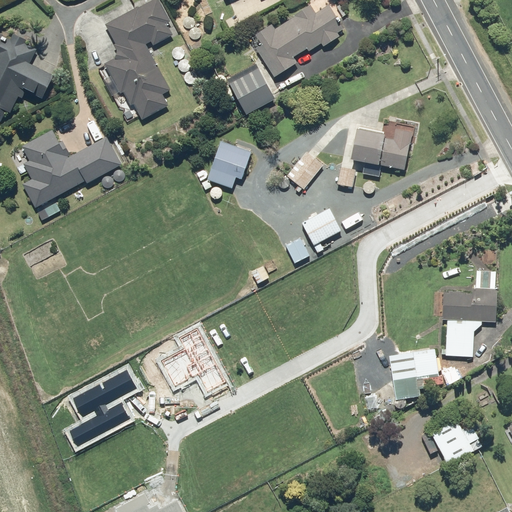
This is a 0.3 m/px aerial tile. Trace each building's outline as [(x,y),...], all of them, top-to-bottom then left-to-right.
[(160,0),(153,0),(106,24),(116,44),(115,44),(118,50),(118,52),(117,57),(116,57),(116,58),(106,64),(112,76),(105,79),(114,96),(121,92),(122,94),(125,92),(132,106),(135,104),(144,120),(153,115),(152,114),(163,108),(163,109),(170,105),(164,94),(171,90),(148,44),(152,42),(154,46),(161,42),(160,41),(169,36),(170,37),(174,35),(168,23),(172,21),(160,0)] [(257,48),(275,77),(298,63),(295,57),(308,49),(310,51),(323,43),(325,47),(341,37),(338,33),(345,29),(330,5),(317,13),(312,5),(296,15),(296,16),(276,29),(273,24),(257,35),(263,44),(257,48)] [(192,13),(180,20),(194,43),(206,35),(192,13)] [(0,120),(2,122),(7,111),(11,113),(20,97),(23,98),(27,90),(44,99),(56,76),(31,63),(38,49),(25,43),(27,39),(15,33),(11,40),(0,33),(0,120)] [(202,76),(182,44),(167,53),(188,85),(202,76)] [(258,64),(229,79),(248,114),(277,99),(258,64)] [(387,134),(359,129),(353,159),(407,170),(414,132),(397,129),(395,139),(386,138),(387,134)] [(53,130),(23,146),(31,160),(25,164),(33,179),(24,184),(37,208),(87,181),(88,184),(123,165),(108,137),(70,158),(69,156),(72,155),(64,140),(60,142),(53,130)] [(253,152),(223,141),(209,180),(233,188),(237,177),(244,179),(253,152)] [(325,165),(308,151),(288,176),(305,189),(325,165)] [(123,167),(100,180),(107,191),(129,179),(123,167)] [(357,170),(342,167),(339,184),(354,187),(357,170)] [(38,209),(44,221),(63,211),(56,200),(38,209)] [(331,208),(304,223),(316,245),(315,246),(319,253),(333,245),(329,238),(343,231),(331,208)] [(295,265),(310,257),(301,238),(286,247),(295,265)] [(259,284),(269,278),(262,266),(252,273),(259,284)] [(445,290),(444,320),(448,320),(447,349),(443,349),(443,354),(447,354),(447,356),(474,357),(475,331),(483,325),(483,321),(497,322),(499,289),(496,289),(497,272),(478,271),(477,288),(473,288),(473,292),(445,290)] [(161,360),(176,388),(199,376),(207,390),(224,381),(196,329),(178,339),(183,348),(161,360)] [(436,349),(390,356),(397,400),(422,396),(419,380),(440,376),(436,349)] [(362,366),(337,373),(341,389),(366,381),(362,366)] [(70,430),(77,445),(130,418),(122,402),(110,409),(108,405),(139,389),(129,370),(74,397),(83,415),(95,409),(98,415),(70,430)] [(458,419),(432,432),(450,465),(475,451),(471,443),(480,439),(473,425),(464,430),(458,419)]
